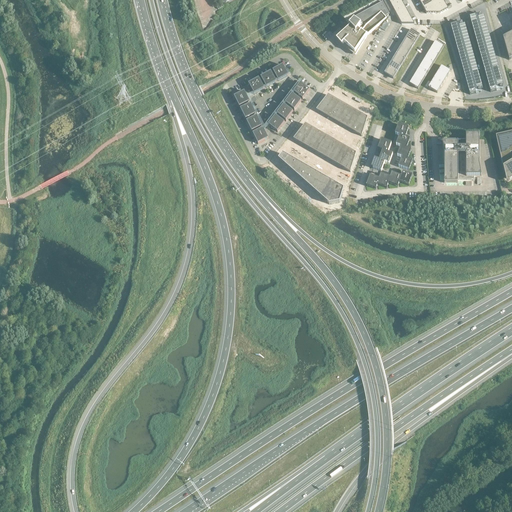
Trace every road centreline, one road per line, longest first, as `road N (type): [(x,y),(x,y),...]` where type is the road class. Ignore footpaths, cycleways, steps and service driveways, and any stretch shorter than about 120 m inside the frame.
road 1 (motorway): [(367,511),(376,428),(357,344),(310,268),(209,144),(150,0)]
road 2 (motorway): [(171,92),(217,203),(230,308),(205,413),(166,477),(133,511)]
road 3 (motorway): [(171,92),(191,177),(188,258),(154,330),(81,429),(72,476),(76,511)]
road 4 (motorway): [(511,290),(157,511)]
road 5 (motorway): [(511,308),(184,511)]
road 6 (motorway): [(378,511),(385,409),(366,337),(331,277),(246,181)]
road 7 (motorway): [(511,273),(445,286),(382,277),(313,241),(246,181)]
road 8 (motorway): [(279,511),(511,349)]
road 9 (unclassified): [(283,0),(321,49),(372,86),(430,106),(511,104)]
road 10 (motorway): [(335,511),(394,441),(511,350)]
road 11 (motorway): [(326,457),(511,329)]
road 12 (trunk): [(246,181),(191,91),(160,0)]
